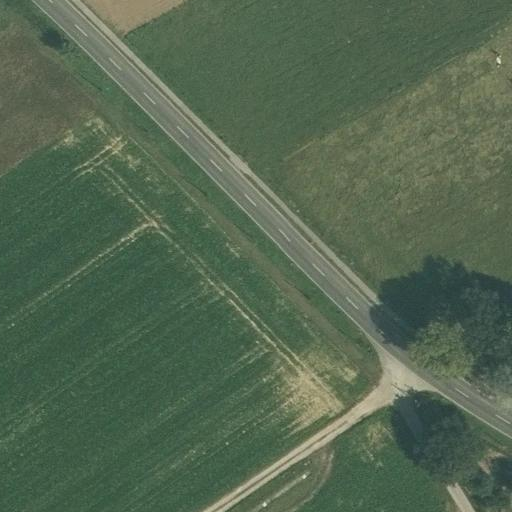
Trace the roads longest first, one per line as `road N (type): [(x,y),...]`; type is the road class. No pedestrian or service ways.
road 1 (secondary): [(406,359),(42,0)]
road 2 (track): [(218,511),(394,390)]
road 3 (unclassified): [(406,359),(394,390),(468,511)]
road 4 (secondary): [(511,429),(406,359)]
